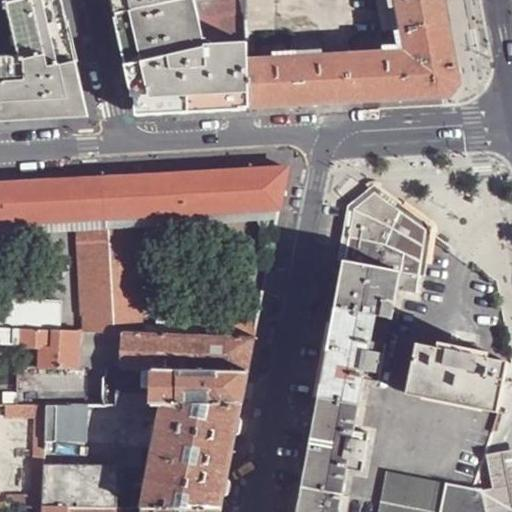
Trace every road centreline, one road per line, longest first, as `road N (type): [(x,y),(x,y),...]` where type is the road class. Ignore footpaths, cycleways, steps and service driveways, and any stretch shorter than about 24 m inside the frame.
road 1 (residential): [(327,135),(253,511)]
road 2 (residential): [(123,144),(327,135)]
road 3 (residential): [(327,135),(511,120)]
road 4 (residential): [(89,0),(123,144)]
road 5 (residential): [(0,150),(123,144)]
